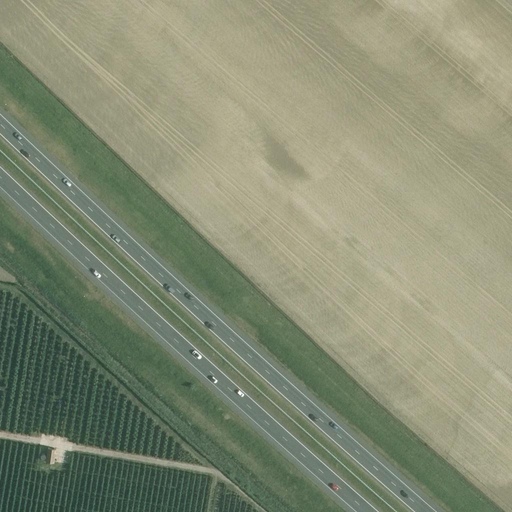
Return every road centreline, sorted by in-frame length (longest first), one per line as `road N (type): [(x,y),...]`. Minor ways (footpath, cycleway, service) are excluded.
road 1 (motorway): [(424,511),(0,126)]
road 2 (motorway): [(0,178),(367,511)]
